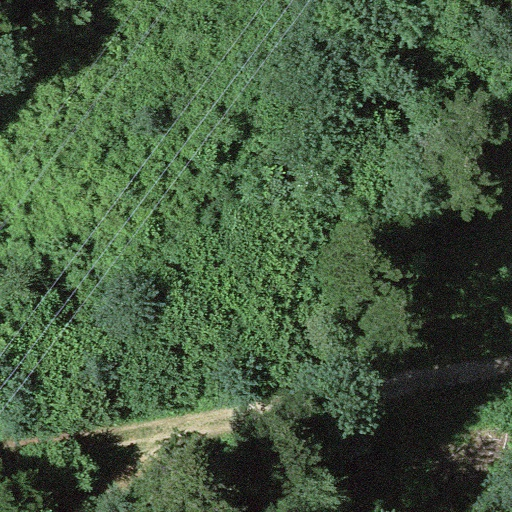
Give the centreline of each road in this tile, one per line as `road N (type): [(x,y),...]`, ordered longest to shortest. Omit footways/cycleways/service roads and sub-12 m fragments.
road 1 (track): [(511,375),(234,420),(139,463),(69,511)]
road 2 (track): [(234,420),(0,457)]
